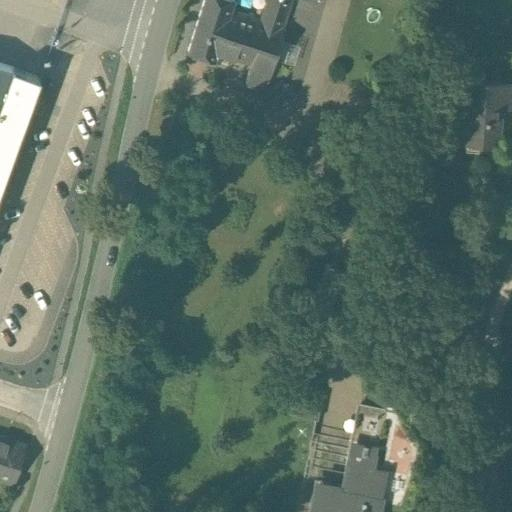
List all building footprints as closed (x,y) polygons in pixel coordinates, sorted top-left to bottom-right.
[(204,0),(188,51),(216,60),(218,52),(231,10),(234,0),(204,0)] [(291,0),(267,0),(261,19),(282,27),(291,0)] [(261,19),(231,10),(218,52),(253,64),(271,69),(285,28),(282,27),(261,19)] [(0,188),(40,78),(0,63),(0,188)] [(271,69),(253,64),(246,84),(265,90),(271,69)] [(511,107),(511,82),(468,79),(461,143),(499,146),(503,109),(511,110),(511,107)] [(481,293),(450,289),(448,307),(453,308),(449,336),(474,340),(481,293)] [(321,396),(293,389),(288,413),(317,420),(321,396)] [(385,408),(361,403),(358,418),(382,423),(385,408)] [(382,423),(358,418),(355,432),(353,431),(346,465),(347,465),(343,488),(316,482),(311,506),(341,511),(376,511),(380,494),(376,493),(381,470),(373,469),(382,423)] [(25,443),(0,435),(0,480),(12,484),(13,485),(27,443),(25,443)]
